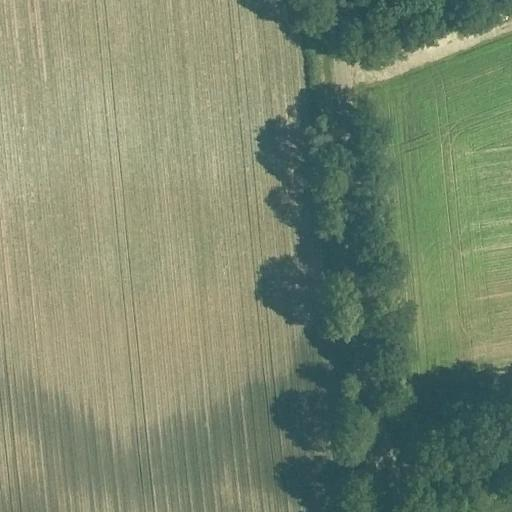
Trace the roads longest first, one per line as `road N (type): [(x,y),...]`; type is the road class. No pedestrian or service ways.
road 1 (unclassified): [(325,0),(388,483)]
road 2 (unclassified): [(511,454),(388,483)]
